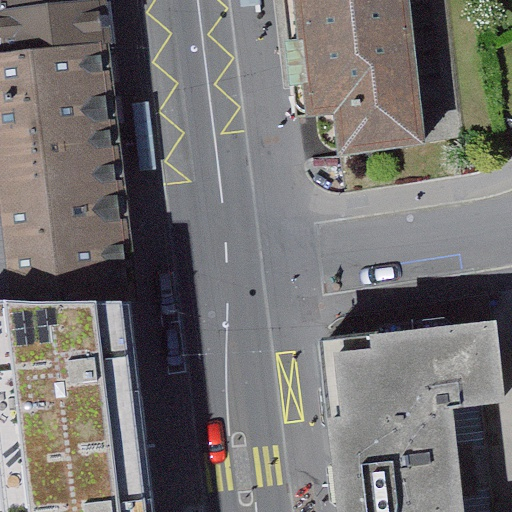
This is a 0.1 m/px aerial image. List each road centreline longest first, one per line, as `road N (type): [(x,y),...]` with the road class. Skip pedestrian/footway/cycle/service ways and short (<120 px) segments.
road 1 (residential): [(511,228),(229,269)]
road 2 (tertiary): [(229,269),(199,0)]
road 3 (tertiary): [(250,511),(229,269)]
